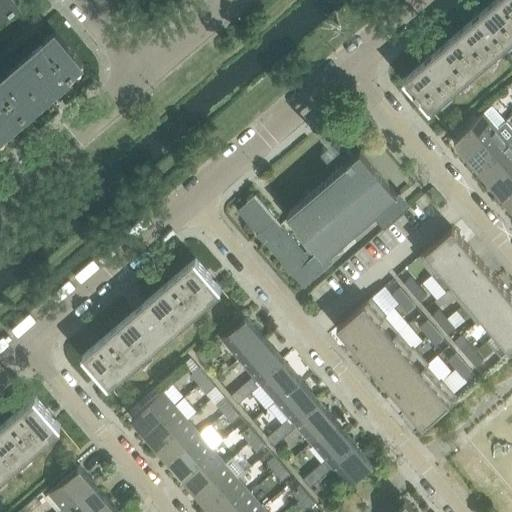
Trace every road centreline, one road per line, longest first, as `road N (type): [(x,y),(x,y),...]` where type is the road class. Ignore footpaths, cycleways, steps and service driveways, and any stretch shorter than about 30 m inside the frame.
road 1 (residential): [(453,511),(188,202)]
road 2 (residential): [(345,66),(511,258)]
road 3 (residential): [(26,343),(170,511)]
road 4 (residential): [(26,343),(188,202)]
road 5 (unknown): [(296,328),(456,194)]
road 6 (residential): [(188,202),(345,66)]
road 7 (residential): [(142,65),(0,188)]
